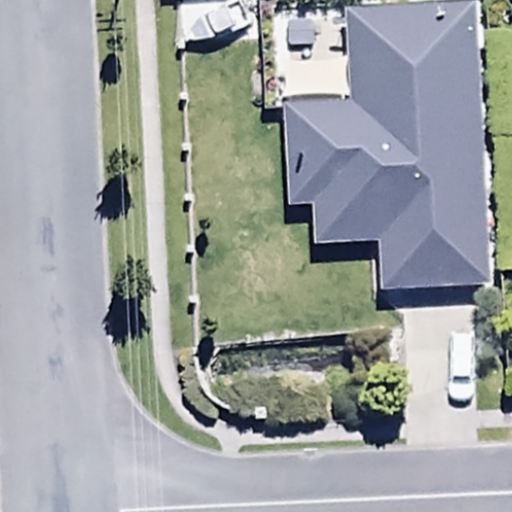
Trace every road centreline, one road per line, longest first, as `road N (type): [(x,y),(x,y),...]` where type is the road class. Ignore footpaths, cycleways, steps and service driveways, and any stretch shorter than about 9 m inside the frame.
road 1 (residential): [(34,0),(60,501)]
road 2 (residential): [(60,501),(511,485)]
